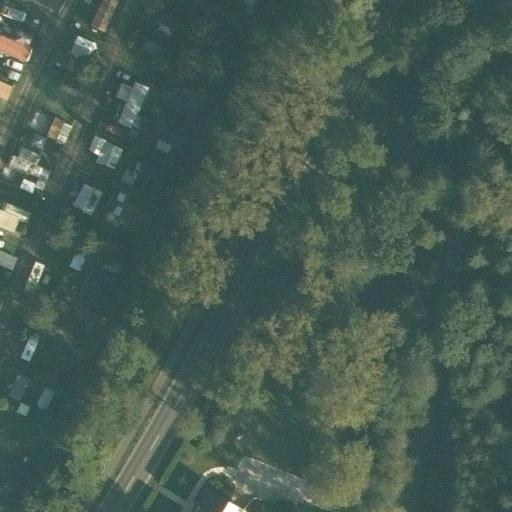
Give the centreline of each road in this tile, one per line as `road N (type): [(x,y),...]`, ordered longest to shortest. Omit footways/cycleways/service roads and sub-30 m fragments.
road 1 (secondary): [(393,0),(110,511)]
road 2 (residential): [(511,4),(449,252),(407,511)]
